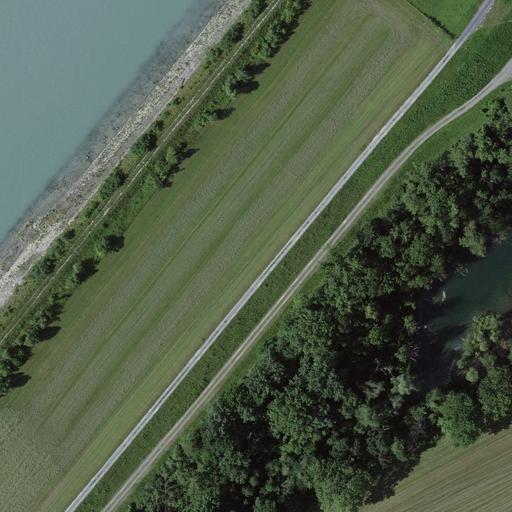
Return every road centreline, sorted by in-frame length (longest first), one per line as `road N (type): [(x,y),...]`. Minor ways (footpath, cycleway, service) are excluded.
road 1 (track): [(71,511),(467,32)]
road 2 (track): [(511,68),(421,137),(389,172),(108,511)]
